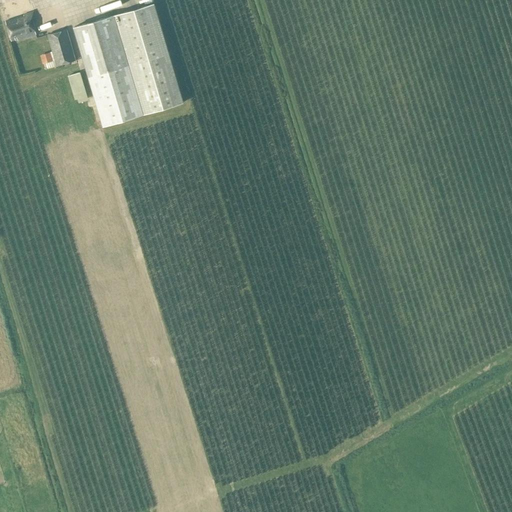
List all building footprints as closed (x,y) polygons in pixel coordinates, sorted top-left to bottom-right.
[(184,102),(154,3),(74,27),(103,126),(145,113),(184,102)] [(37,21),(34,12),(6,21),(11,41),(36,34),(33,22),(37,21)] [(76,60),(67,29),(47,34),(52,52),(55,60),(56,66),(76,60)] [(44,63),(55,60),(52,52),(42,55),(44,63)] [(87,95),(80,72),(69,75),(76,98),(87,95)]
